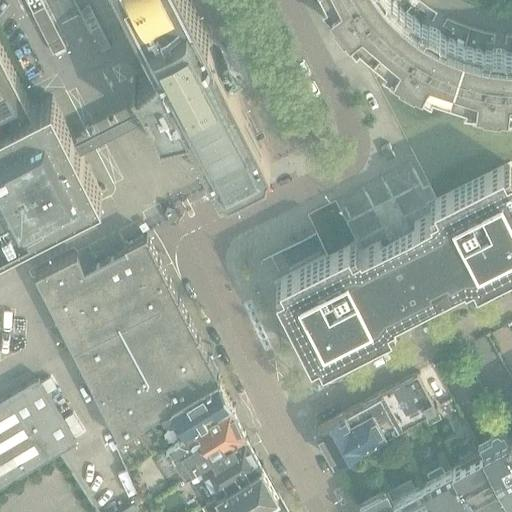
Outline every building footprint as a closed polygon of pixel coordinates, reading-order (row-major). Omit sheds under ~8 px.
[(223,64),(221,59),(219,61),(216,55),(217,54),(189,0),(0,0),(0,246),(99,196),(99,195),(98,194),(100,193),(99,192),(100,192),(100,190),(80,150),(104,137),(123,128),(135,122),(153,112),(156,119),(162,135),(165,134),(163,130),(188,123),(220,185),(223,183),(229,187),(267,167),(268,160),(271,159),(231,81),(229,82),(227,76),(229,75),(226,70),(224,71),(221,66),(223,64)] [(322,0),(327,6),(355,42),(362,48),(363,49),(364,47),(376,57),(375,59),(377,60),(383,65),(391,70),(415,83),(422,87),(430,92),(465,103),(474,104),(510,109),(511,108),(511,35),(506,35),(495,34),(492,33),(476,30),(461,24),(447,18),(437,12),(432,9),(419,0),(322,0)] [(282,281),(276,284),(279,289),(277,290),(280,296),(312,358),(314,357),(317,363),(322,360),(323,362),(330,359),(392,327),(390,325),(396,322),(393,317),(395,316),(394,314),(465,278),(466,280),(468,279),(471,284),(476,282),(477,284),(494,275),(511,265),(511,108),(510,109),(474,104),(465,103),(430,92),(422,87),(415,83),(391,70),(383,65),(377,60),(375,59),(368,67),(385,99),(410,148),(416,160),(425,178),(316,233),(321,243),(327,255),(291,274),(281,279),(282,281)] [(389,144),(382,147),(381,148),(387,159),(395,155),(389,144)] [(179,217),(174,208),(174,207),(167,205),(165,212),(170,221),(176,223),(179,217)] [(141,498),(246,433),(244,431),(234,407),(233,407),(231,402),(232,402),(220,378),(220,377),(218,374),(217,372),(208,354),(208,355),(207,352),(198,335),(197,333),(189,316),(188,316),(187,314),(188,314),(179,297),(178,297),(177,295),(178,295),(169,277),(169,278),(168,276),(168,275),(159,258),(158,256),(149,239),(148,237),(147,234),(125,245),(127,250),(114,256),(114,255),(110,256),(111,258),(100,263),(99,262),(96,264),(97,265),(86,271),(77,253),(35,274),(119,439),(120,438),(120,439),(115,441),(141,498)] [(438,412),(417,373),(417,372),(398,383),(417,419),(431,411),(433,415),(438,412)] [(0,487),(77,441),(38,377),(0,399),(0,487)] [(417,419),(398,383),(379,393),(398,427),(399,429),(417,419)] [(398,427),(379,393),(360,403),(379,438),(398,427)] [(379,438),(360,403),(342,413),(360,448),(379,438)] [(360,448),(342,413),(316,427),(335,462),(360,448)] [(511,499),(511,443),(508,437),(504,429),(501,430),(497,428),(490,432),(490,436),(478,443),(479,446),(510,501),(511,499)] [(185,511),(201,502),(262,464),(262,463),(246,433),(141,498),(140,499),(141,501),(146,498),(155,511),(185,511)] [(489,511),(510,501),(479,446),(459,457),(461,462),(452,467),(476,511),(489,511)] [(248,511),(278,493),(262,464),(201,502),(207,511),(248,511)] [(476,511),(452,467),(444,471),(441,465),(426,473),(430,479),(422,483),(438,511),(476,511)] [(438,511),(422,483),(414,488),(410,480),(389,491),(400,511),(438,511)] [(400,511),(389,491),(387,488),(386,488),(385,486),(379,489),(380,491),(358,504),(362,511),(400,511)] [(141,511),(135,502),(118,511),(141,511)]
